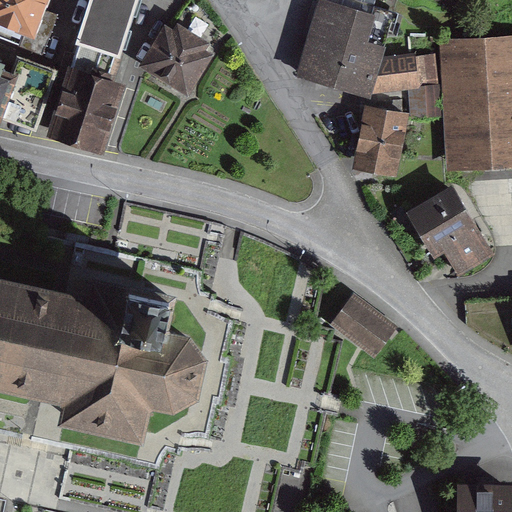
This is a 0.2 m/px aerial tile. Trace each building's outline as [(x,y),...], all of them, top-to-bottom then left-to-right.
[(43,0),(0,0),(0,33),(41,49),(53,15),(40,10),(43,0)] [(129,0),(93,0),(53,132),(96,145),(115,84),(105,81),(129,0)] [(390,22),(324,3),(303,74),(369,93),(371,88),(380,57),(390,22)] [(174,34),(166,29),(144,64),(186,91),(208,55),(202,51),(205,46),(178,28),(174,34)] [(511,41),(447,46),(455,164),(511,160),(511,41)] [(411,84),(413,115),(439,114),(434,52),(380,57),(371,88),(411,84)] [(12,76),(0,71),(0,114),(34,126),(53,71),(18,58),(12,76)] [(395,171),(404,115),(368,109),(359,165),(395,171)] [(451,191),(413,213),(437,252),(447,246),(460,268),(487,252),(451,191)] [(91,301),(0,281),(0,383),(70,398),(65,421),(142,438),(150,404),(172,409),(195,397),(203,362),(187,338),(165,333),(172,298),(95,281),(91,301)] [(393,328),(353,298),(334,324),(374,353),(393,328)] [(507,511),(508,489),(462,488),(461,511),(507,511)]
